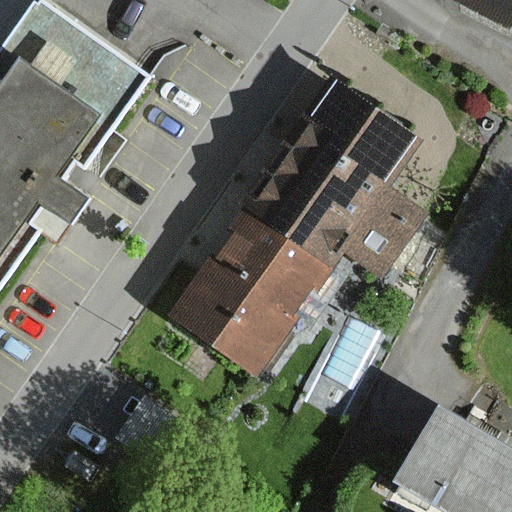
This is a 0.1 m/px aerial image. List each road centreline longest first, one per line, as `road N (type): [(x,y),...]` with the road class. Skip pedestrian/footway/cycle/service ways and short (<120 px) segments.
road 1 (residential): [(349,0),(0,482)]
road 2 (unknown): [(285,88),(161,0)]
